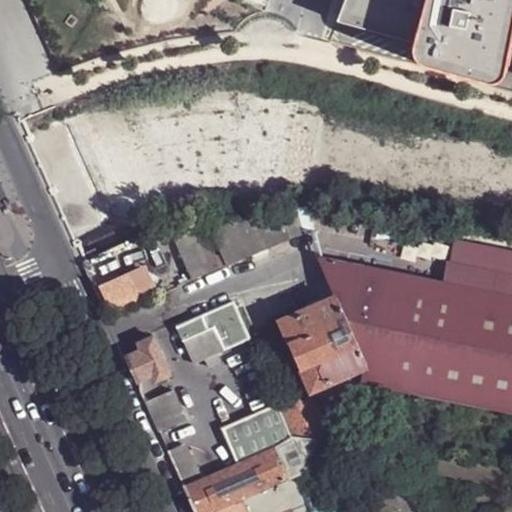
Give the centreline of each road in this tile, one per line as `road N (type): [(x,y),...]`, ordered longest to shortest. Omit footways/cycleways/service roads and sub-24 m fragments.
road 1 (unclassified): [(174,511),(0,118)]
road 2 (primary): [(70,511),(0,356)]
road 3 (unknown): [(159,316),(209,437)]
